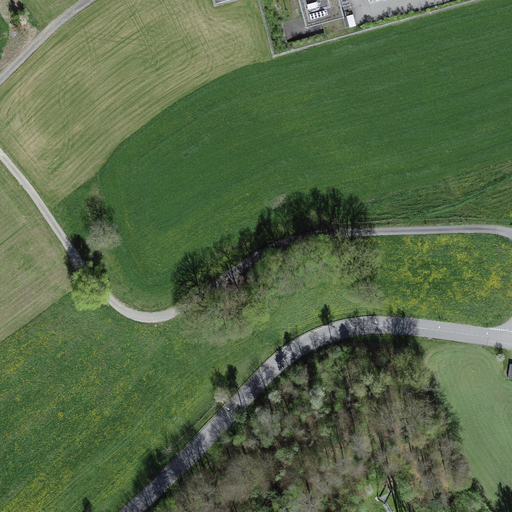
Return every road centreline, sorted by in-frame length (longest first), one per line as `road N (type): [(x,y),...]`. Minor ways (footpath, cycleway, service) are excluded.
road 1 (unclassified): [(511,236),(303,239),(180,312),(144,319),(94,279),(0,150)]
road 2 (unclassified): [(490,337),(374,327),(318,339),(282,362),(134,511)]
